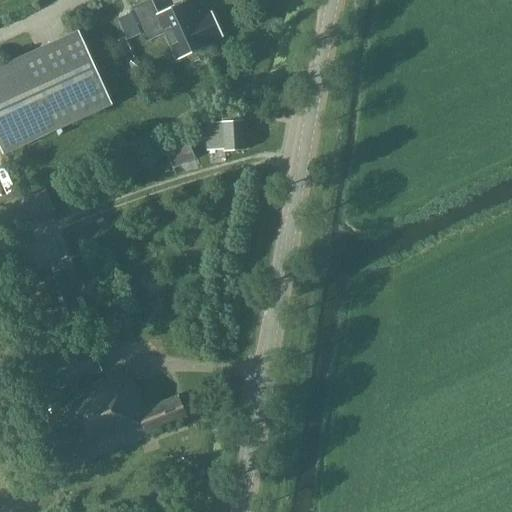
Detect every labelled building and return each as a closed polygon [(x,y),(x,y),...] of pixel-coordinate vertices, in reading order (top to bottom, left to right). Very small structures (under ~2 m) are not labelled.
[(205,44),(222,37),(211,13),(194,20),(186,2),(158,15),(151,0),(148,0),(131,8),(147,41),(165,33),(177,59),(206,46),(205,44)] [(0,67),(0,149),(3,155),(112,105),(79,32),(0,67)] [(213,151),(224,150),(224,151),(247,150),(245,120),(240,121),(239,114),(222,116),(223,123),(211,123),(213,151)] [(4,204),(13,228),(54,211),(45,188),(4,204)] [(61,320),(77,313),(60,272),(44,279),(61,320)] [(42,324),(34,304),(20,309),(28,329),(42,324)] [(61,387),(104,369),(92,342),(50,359),(61,387)] [(147,409),(138,384),(134,385),(129,368),(47,401),(73,466),(114,450),(156,434),(154,430),(188,418),(180,397),(147,409)]
